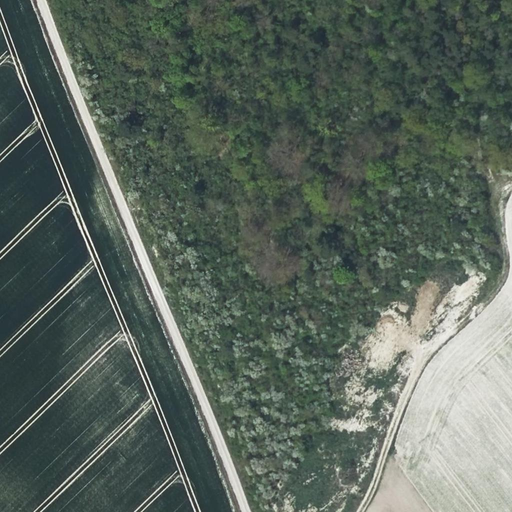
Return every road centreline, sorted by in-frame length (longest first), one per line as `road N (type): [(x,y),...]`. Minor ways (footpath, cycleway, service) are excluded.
road 1 (track): [(245,511),(48,0)]
road 2 (track): [(511,182),(498,185),(496,214),(510,263),(403,389),(350,511)]
